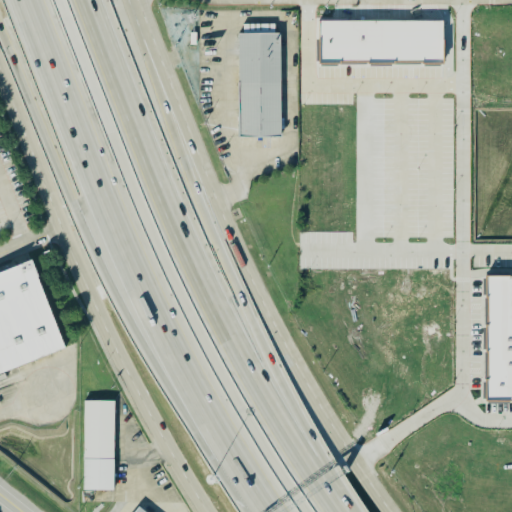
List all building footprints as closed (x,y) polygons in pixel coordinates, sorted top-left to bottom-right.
[(444,65),(322,64),(322,22),(444,22),(444,65)] [(243,23),(275,24),(275,33),(280,33),(280,118),(284,118),(284,128),(280,128),(280,138),(239,138),(239,33),(243,33),(243,23)] [(0,276),(29,266),(63,350),(0,374),(0,276)] [(511,404),(486,404),(486,278),(511,278),(511,404)] [(84,401),(115,401),(114,491),(83,490),(84,401)]
